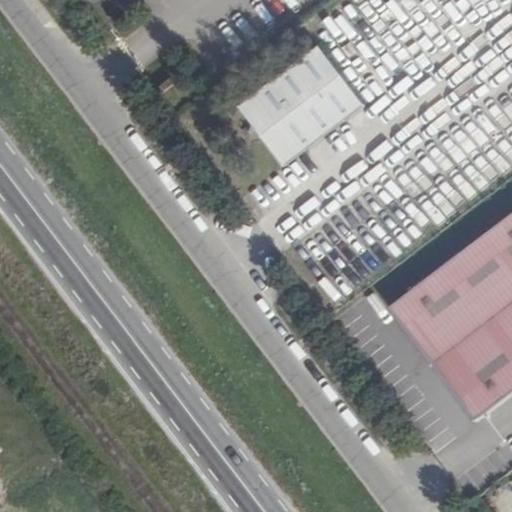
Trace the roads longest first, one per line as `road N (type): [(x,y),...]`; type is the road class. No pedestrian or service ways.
road 1 (unclassified): [(403,511),(13,0)]
road 2 (primary): [(0,169),(263,511)]
